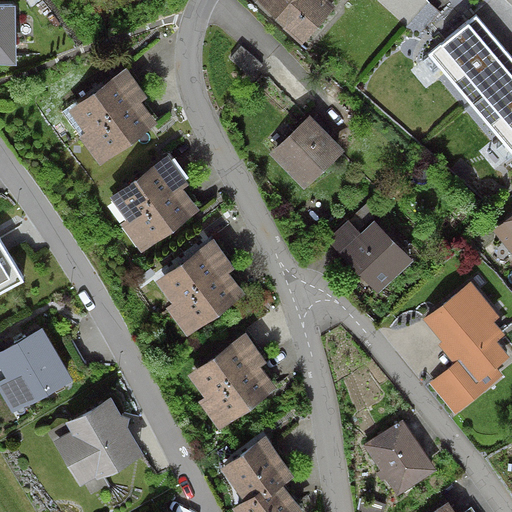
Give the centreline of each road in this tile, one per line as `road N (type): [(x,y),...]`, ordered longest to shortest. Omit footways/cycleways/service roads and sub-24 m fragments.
road 1 (residential): [(204,511),(49,226),(0,160)]
road 2 (residential): [(289,294),(186,74),(201,0)]
road 3 (residential): [(505,511),(436,414),(322,297),(289,294)]
road 4 (residential): [(335,511),(322,418),(289,294)]
